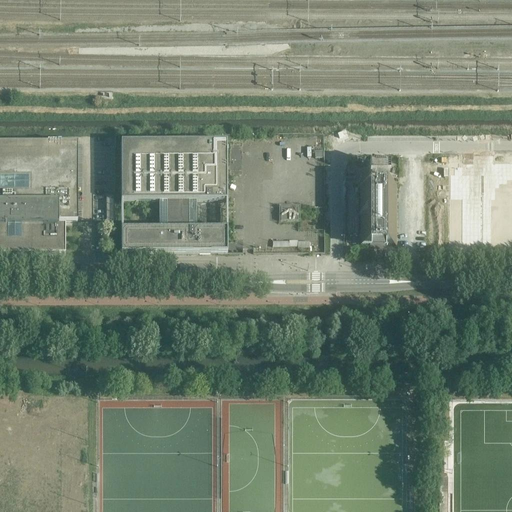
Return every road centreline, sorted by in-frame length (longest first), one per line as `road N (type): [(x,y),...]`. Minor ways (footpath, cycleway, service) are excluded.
road 1 (tertiary): [(0,284),(336,283)]
road 2 (unclassified): [(336,283),(337,164),(344,149),(511,146)]
road 3 (tertiary): [(336,283),(511,282)]
